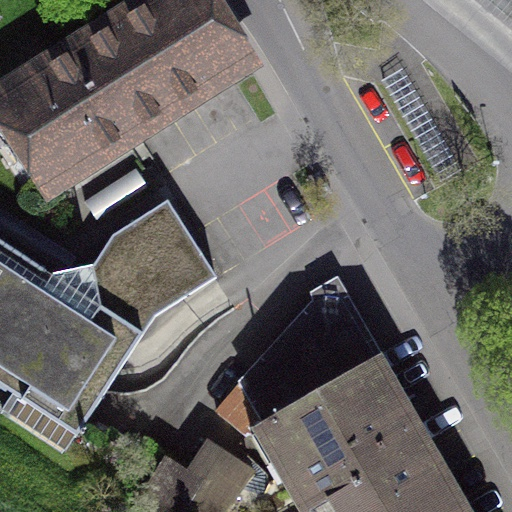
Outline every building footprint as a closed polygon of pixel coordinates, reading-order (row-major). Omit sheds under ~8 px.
[(198,0),(172,0),(7,105),(50,173),(234,57),(198,0)] [(511,0),(486,0),(511,21),(511,0)] [(135,169),(84,202),(96,220),(147,187),(135,169)] [(0,384),(77,436),(152,317),(215,278),(167,202),(112,235),(90,266),(98,309),(87,323),(34,286),(46,269),(0,242),(0,384)] [(0,229),(65,270),(73,257),(0,208),(0,229)] [(315,511),(377,511),(431,481),(416,455),(425,450),(333,291),(315,301),(217,412),(247,437),(261,429),(262,432),(251,438),(272,473),(283,467),(308,511),(310,511),(314,510),(315,511)] [(225,511),(254,474),(208,442),(170,492),(151,479),(133,504),(143,511),(178,511),(185,503),(198,511),(225,511)] [(449,511),(431,481),(377,511),(449,511)]
